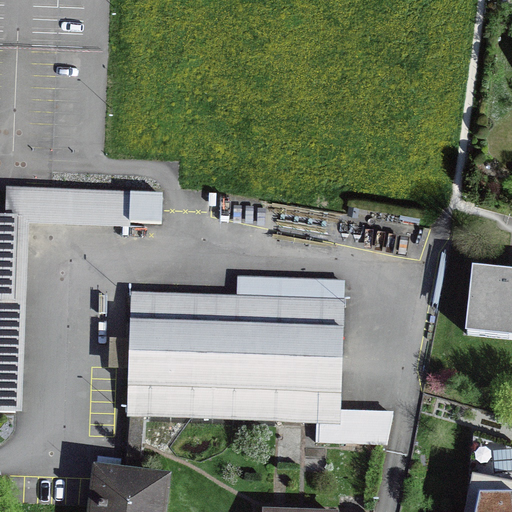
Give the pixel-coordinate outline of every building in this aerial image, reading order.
[(7,191),(6,218),(22,219),(161,224),(162,196),(7,191)] [(0,411),(15,412),(22,219),(6,218),(0,218),(0,411)] [(511,275),(473,271),(467,327),(511,332),(511,275)] [(237,300),(131,296),(129,416),(126,464),(141,466),(144,418),(316,423),(316,442),(386,445),(393,414),(340,413),(343,283),(237,279),(237,300)] [(511,511),(511,448),(502,448),(502,449),(480,449),(466,511),(511,511)] [(167,511),(173,470),(141,466),(126,464),(94,461),(87,511),(167,511)]
